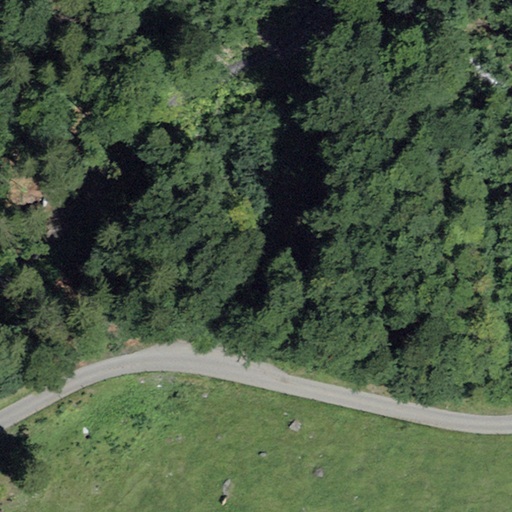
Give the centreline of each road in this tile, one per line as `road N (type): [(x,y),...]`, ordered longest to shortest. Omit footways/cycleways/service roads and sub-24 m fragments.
road 1 (unclassified): [(0,420),(93,374),(145,360),(195,361),(481,425),(511,420)]
road 2 (track): [(307,0),(203,61),(89,203),(0,282)]
